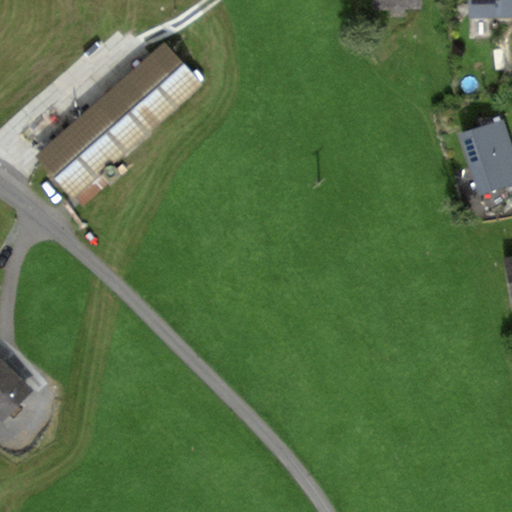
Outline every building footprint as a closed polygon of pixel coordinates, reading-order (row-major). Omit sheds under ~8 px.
[(431,0),(383,0),(383,9),(432,7),(431,0)] [(511,0),(471,0),(472,17),(511,15),(511,0)] [(170,47),(43,163),(82,205),(209,90),(170,47)] [(511,139),(510,131),(463,145),(481,204),(511,194),(511,139)] [(31,394),(0,366),(0,446),(32,411),(43,420),(62,399),(42,381),(31,394)]
